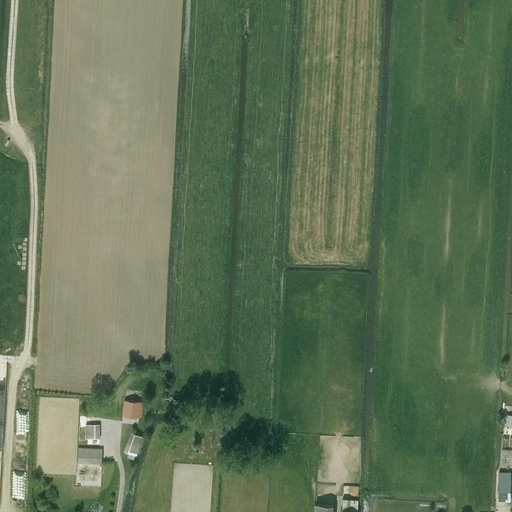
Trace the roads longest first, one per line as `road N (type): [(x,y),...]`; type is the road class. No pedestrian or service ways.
road 1 (track): [(14,132),(34,163),(34,219),(27,349),(12,396),(4,511)]
road 2 (track): [(0,125),(14,132),(13,0)]
